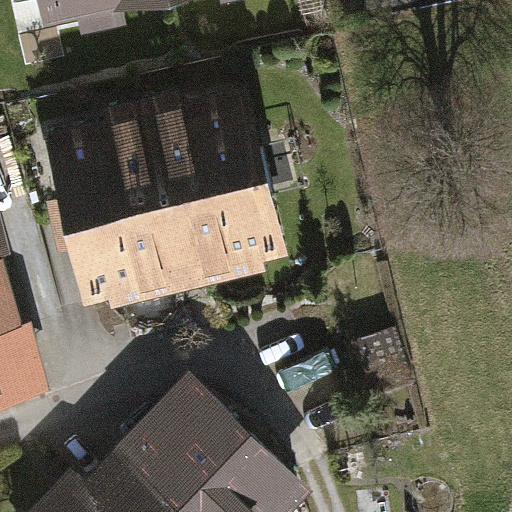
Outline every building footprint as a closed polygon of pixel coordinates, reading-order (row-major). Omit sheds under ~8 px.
[(29,0),(32,16),(114,0),(29,0)] [(234,71),(30,119),(72,298),(276,251),(263,196),(292,189),(281,142),(252,149),(234,71)] [(0,408),(46,398),(24,308),(4,313),(0,297),(0,250),(1,250),(0,247),(0,408)] [(367,388),(405,377),(390,324),(351,335),(367,388)] [(280,511),(308,484),(191,373),(87,481),(73,468),(30,511),(280,511)]
